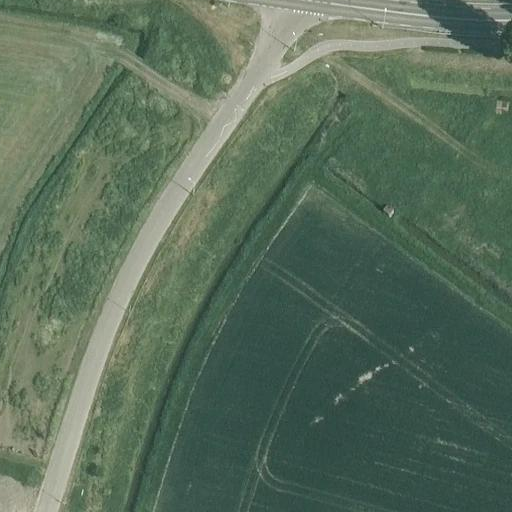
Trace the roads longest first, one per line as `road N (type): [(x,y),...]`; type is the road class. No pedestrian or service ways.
road 1 (unclassified): [(46,511),(111,312),(281,33),(291,0)]
road 2 (primary): [(293,0),(416,19),(511,23)]
